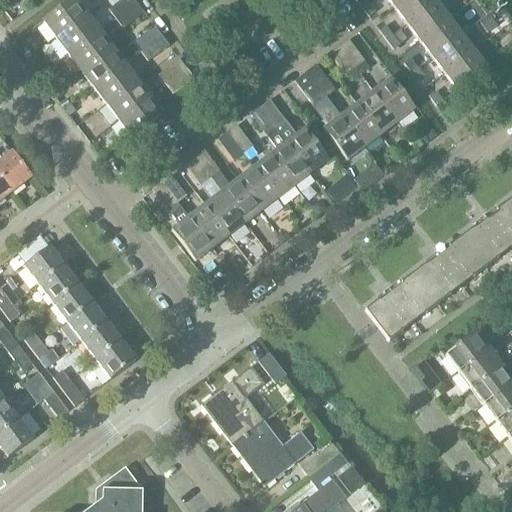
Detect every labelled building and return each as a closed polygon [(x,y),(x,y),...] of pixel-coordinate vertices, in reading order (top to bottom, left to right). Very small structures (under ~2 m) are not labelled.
[(72,0),(42,23),(55,40),(86,16),(73,0),(72,0)] [(121,0),(107,11),(114,20),(135,5),(131,0),(121,0)] [(274,0),(270,3),(277,12),(293,0),(274,0)] [(297,0),(293,0),(277,12),(284,22),(303,7),(297,0)] [(353,0),(360,9),(366,4),(363,0),(353,0)] [(385,0),(393,9),(405,0),(385,0)] [(405,0),(393,9),(405,26),(435,3),(432,0),(405,0)] [(405,26),(418,42),(448,20),(435,3),(405,26)] [(366,4),(360,9),(367,18),(374,13),(366,4)] [(135,5),(114,20),(122,30),(143,14),(135,5)] [(511,22),(507,16),(497,22),(492,14),(477,23),(485,37),(511,22)] [(55,40),(67,57),(99,33),(86,16),(55,40)] [(418,42),(431,59),(460,36),(448,20),(418,42)] [(378,32),(385,42),(391,37),(384,27),(378,32)] [(132,44),(139,53),(160,37),(153,28),(132,44)] [(99,33),(67,57),(80,73),(111,49),(99,33)] [(431,59),(443,76),(473,53),(460,36),(431,59)] [(160,37),(139,53),(147,63),(168,47),(160,37)] [(391,37),(385,42),(392,51),(399,46),(391,37)] [(348,41),(338,48),(354,69),(355,69),(360,76),(369,69),(363,62),(348,41)] [(357,45),(368,66),(377,61),(366,41),(357,45)] [(123,65),(139,53),(132,44),(116,56),(111,49),(80,73),(92,89),(123,65)] [(354,69),(338,48),(329,56),(344,77),(354,69)] [(473,53),(443,76),(456,92),(485,70),(473,53)] [(402,65),(410,75),(416,69),(409,60),(402,65)] [(157,77),(164,86),(185,70),(178,61),(157,77)] [(136,82),(123,65),(92,89),(105,106),(136,82)] [(315,66),(305,73),(325,99),(334,92),(315,66)] [(416,69),(410,75),(417,84),(424,79),(416,69)] [(185,70),(164,86),(172,96),(193,80),(185,70)] [(325,99),(305,73),(293,83),(313,108),(325,99)] [(389,80),(372,93),(396,124),(413,111),(389,80)] [(105,106),(117,122),(149,99),(136,82),(105,106)] [(372,93),(355,106),(379,137),(396,124),(372,93)] [(428,98),(435,108),(442,103),(434,93),(428,98)] [(149,99),(117,122),(130,139),(161,115),(154,105),(161,100),(157,95),(150,100),(149,99)] [(268,102),(259,109),(275,130),(284,122),(268,102)] [(355,106),(339,118),(363,149),(379,137),(355,106)] [(275,130),(259,109),(249,116),(265,137),(275,130)] [(363,149),(339,118),(322,131),(346,162),(363,149)] [(275,130),(310,175),(326,162),(302,131),(294,138),(283,124),(275,130)] [(236,127),(226,134),(242,155),(251,147),(236,127)] [(269,156),(293,187),(310,175),(275,130),(265,137),(276,151),(269,156)] [(242,155),(226,134),(217,141),(232,162),(242,155)] [(203,151),(193,159),(209,180),(218,173),(219,172),(203,151)] [(11,153),(0,161),(0,177),(12,193),(31,179),(11,153)] [(253,169),(277,200),(293,187),(269,156),(253,169)] [(200,187),(209,180),(193,159),(184,166),(200,187)] [(236,181),(260,213),(277,200),(253,169),(236,181)] [(209,180),(220,194),(244,225),(260,213),(236,181),(228,187),(218,173),(209,180)] [(346,175),(326,191),(337,203),(356,187),(346,175)] [(170,176),(161,184),(176,205),(186,197),(170,176)] [(0,177),(0,202),(12,193),(0,177)] [(176,205),(161,184),(151,191),(167,212),(176,205)] [(220,194),(203,206),(227,238),(244,225),(220,194)] [(494,208),(482,218),(508,251),(511,247),(511,207),(508,202),(496,211),(494,208)] [(203,206),(187,219),(211,250),(227,238),(203,206)] [(472,230),(460,239),(484,269),(508,251),(482,218),(470,227),(472,230)] [(211,250),(187,219),(170,232),(194,263),(211,250)] [(446,245),(434,254),(460,288),(484,269),(460,239),(449,248),(446,245)] [(23,268),(37,287),(62,267),(48,249),(23,268)] [(424,266),(413,275),(436,306),(460,288),(434,254),(422,263),(424,266)] [(37,287),(51,306),(77,286),(62,267),(37,287)] [(399,281),(387,290),(412,324),(436,306),(413,275),(401,284),(399,281)] [(5,285),(0,288),(0,291),(6,299),(12,307),(18,302),(5,285)] [(51,306),(66,325),(91,305),(77,286),(51,306)] [(412,324),(387,290),(374,299),(377,302),(364,312),(388,343),(412,324)] [(0,311),(2,314),(12,307),(6,299),(0,291),(0,311)] [(66,325),(80,343),(106,324),(91,305),(66,325)] [(12,307),(2,314),(9,323),(19,316),(12,307)] [(494,319),(501,329),(511,322),(503,312),(494,319)] [(80,343),(94,362),(120,343),(106,324),(80,343)] [(444,357),(457,374),(488,350),(475,333),(444,357)] [(23,342),(30,351),(40,344),(33,334),(23,342)] [(501,367),(511,357),(511,342),(498,353),(493,346),(488,350),(457,374),(469,390),(501,367)] [(126,352),(120,343),(94,362),(109,381),(134,362),(134,361),(137,359),(129,349),(126,352)] [(40,344),(30,351),(37,361),(47,354),(40,344)] [(7,354),(14,364),(24,356),(16,347),(7,354)] [(257,363),(274,386),(285,377),(268,355),(257,363)] [(24,356),(14,364),(21,373),(31,366),(24,356)] [(427,373),(421,365),(412,372),(417,380),(427,373)] [(469,390),(482,407),(511,383),(511,381),(501,367),(469,390)] [(200,407),(231,448),(263,424),(245,400),(263,386),(249,368),(200,407)] [(52,379),(59,389),(68,382),(61,372),(52,379)] [(68,382),(59,389),(73,408),(83,401),(68,382)] [(511,383),(482,407),(494,423),(511,409),(511,383)] [(36,392),(43,401),(52,394),(45,384),(36,392)] [(52,394),(43,401),(57,420),(67,413),(52,394)] [(0,404),(0,434),(17,421),(3,402),(0,404)] [(511,409),(494,423),(507,439),(511,435),(511,409)] [(17,421),(0,434),(0,450),(7,459),(32,440),(17,421)] [(263,424),(231,448),(263,489),(313,451),(299,434),(281,447),(263,424)] [(300,470),(307,480),(339,455),(331,445),(300,470)] [(339,455),(307,480),(314,490),(346,465),(339,455)] [(137,511),(138,510),(141,510),(141,492),(138,492),(138,488),(124,469),(94,491),(94,506),(86,511),(137,511)] [(349,469),(337,479),(349,495),(362,485),(350,469),(349,469)] [(291,511),(327,511),(344,499),(330,482),(291,511)]
